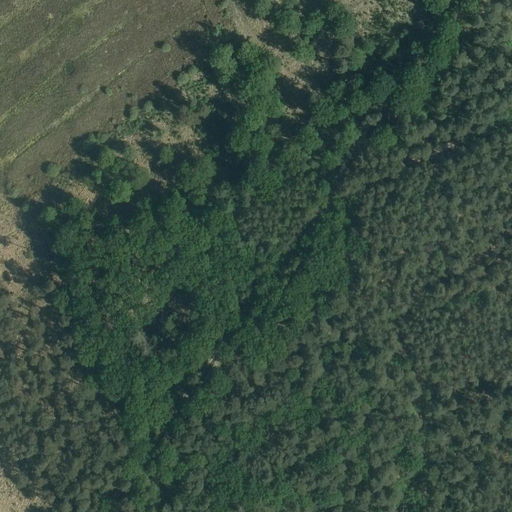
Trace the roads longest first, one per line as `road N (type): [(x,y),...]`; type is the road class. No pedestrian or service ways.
road 1 (track): [(330,200),(299,232),(105,511)]
road 2 (track): [(511,118),(330,200)]
